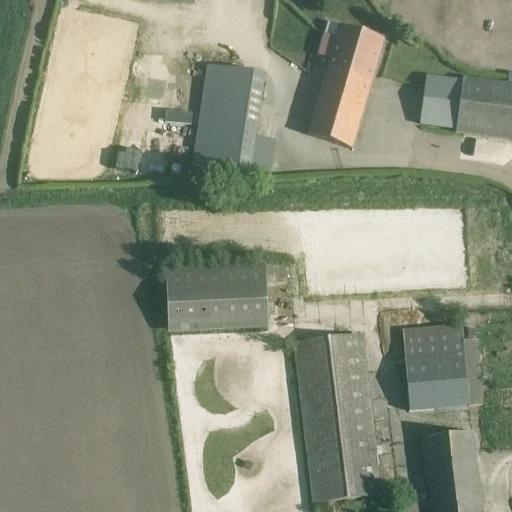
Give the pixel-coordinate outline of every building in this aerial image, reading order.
[(383,42),(340,29),(337,40),(324,36),(318,57),(331,60),(329,67),(308,137),(350,150),(383,42)] [(265,73),(207,67),(191,168),(249,176),(249,173),(270,175),(275,143),(262,142),(264,128),(257,127),(265,73)] [(425,78),(418,126),(456,131),(455,134),(511,141),(511,86),(463,80),(462,83),(425,78)] [(268,326),(265,267),(165,271),(168,331),(268,326)] [(462,342),(461,326),(402,331),(409,413),(483,406),(479,341),(462,342)] [(380,497),(361,338),(294,345),(314,505),(380,497)] [(481,511),(472,435),(422,441),(430,511),(481,511)]
